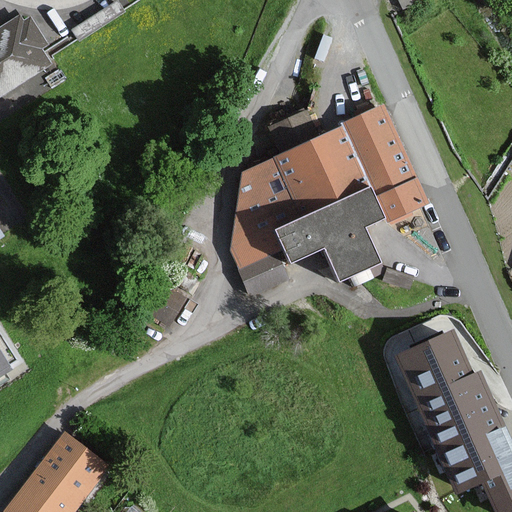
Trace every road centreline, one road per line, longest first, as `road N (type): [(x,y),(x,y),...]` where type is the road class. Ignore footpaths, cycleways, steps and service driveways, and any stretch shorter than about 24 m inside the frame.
road 1 (residential): [(316,0),(295,25),(238,161),(210,284),(190,329),(64,412),(0,489)]
road 2 (residential): [(357,0),(511,357)]
